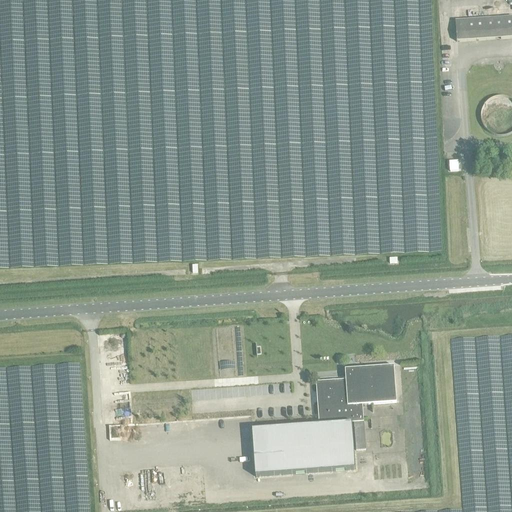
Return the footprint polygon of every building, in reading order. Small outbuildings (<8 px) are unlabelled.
[(456,19),(457,39),(510,37),(509,16),(456,19)] [(124,34),(125,51),(136,50),(136,46),(137,46),(136,32),(134,32),(134,25),(123,26),(124,34)] [(163,77),(177,77),(176,31),(161,32),(163,77)] [(207,48),(195,48),(195,60),(199,60),(199,66),(208,66),(207,48)] [(0,144),(24,142),(18,73),(0,74),(0,144)] [(316,84),(317,119),(338,118),(338,107),(339,106),(339,90),(322,91),(322,84),(316,84)] [(511,104),(508,102),(505,100),(502,99),(498,99),(495,100),(491,101),(488,103),(486,105),(484,107),(482,111),(481,114),(481,117),(481,120),(482,124),(484,127),(487,130),(490,132),(493,134),(496,134),(500,135),(503,134),(507,133),(509,132),(511,129),(511,104)] [(127,107),(127,117),(138,117),(138,107),(127,107)] [(450,171),(458,171),(458,162),(449,162),(450,171)] [(271,176),(254,176),(254,191),(271,191),(271,176)] [(201,227),(225,226),(224,212),(200,213),(201,227)] [(315,383),(318,426),(363,423),(362,406),(396,403),(393,367),(355,369),(356,372),(354,373),(353,372),(348,378),(349,379),(348,381),(346,381),(315,383)] [(365,451),(363,423),(354,424),(356,451),(365,451)] [(318,426),(252,431),(255,477),(355,470),(352,424),(318,426)] [(149,511),(166,511),(163,475),(154,476),(154,475),(140,476),(138,449),(125,450),(130,506),(137,505),(138,511),(149,511)] [(44,511),(66,511),(60,455),(39,457),(44,511)] [(83,479),(82,464),(73,464),(74,480),(83,479)] [(0,511),(16,511),(15,511),(14,498),(6,499),(5,493),(2,493),(1,489),(0,489),(0,511)]
